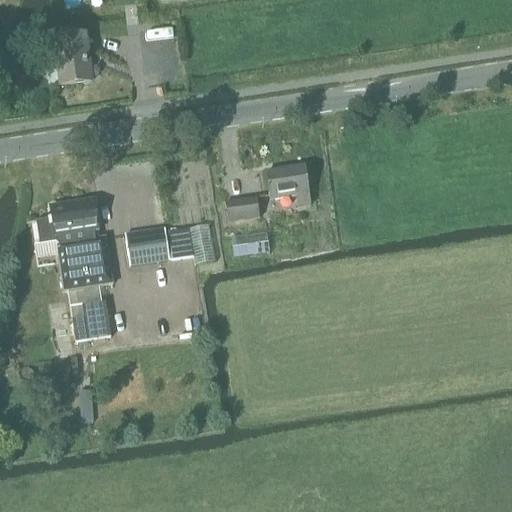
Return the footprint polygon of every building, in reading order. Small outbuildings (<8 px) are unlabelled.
[(60,87),(91,83),(86,37),(54,40),(60,87)] [(310,208),(304,168),(267,174),(271,201),(297,198),(298,209),(310,208)] [(229,223),(230,222),(261,218),(257,197),(225,202),(229,223)] [(92,241),(91,233),(98,232),(93,202),(52,208),(54,220),(37,222),(40,246),(56,244),(59,246),(57,249),(63,294),(112,287),(105,239),(92,241)] [(188,227),(165,231),(124,236),(129,269),(194,259),(189,231),(188,227)] [(84,320),(72,322),(75,345),(111,339),(106,303),(82,307),(84,320)] [(80,427),(94,426),(91,394),(78,395),(80,427)]
